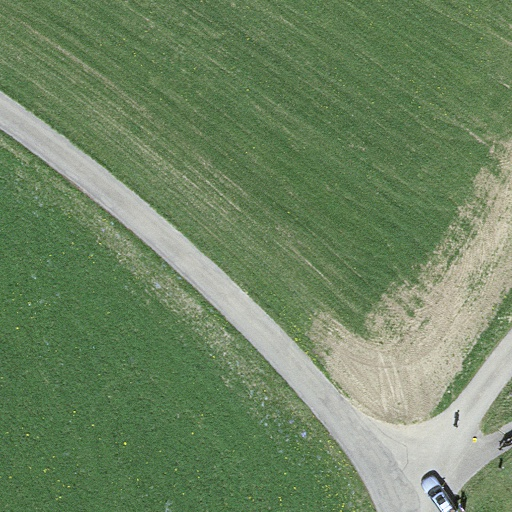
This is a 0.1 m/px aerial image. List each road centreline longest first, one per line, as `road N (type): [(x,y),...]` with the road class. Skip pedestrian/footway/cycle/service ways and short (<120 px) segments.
road 1 (unclassified): [(0,108),(206,276),(277,348),(364,450),(395,511)]
road 2 (track): [(387,489),(511,350)]
road 3 (track): [(387,489),(511,433)]
